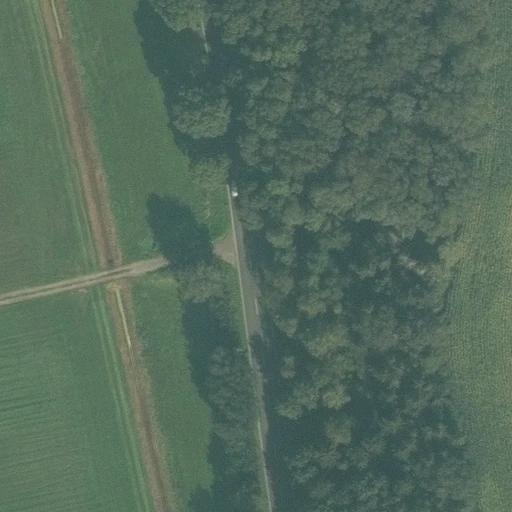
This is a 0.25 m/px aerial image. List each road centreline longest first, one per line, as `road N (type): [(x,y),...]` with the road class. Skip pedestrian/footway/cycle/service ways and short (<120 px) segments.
road 1 (secondary): [(282,511),(210,0)]
road 2 (track): [(248,249),(0,301)]
